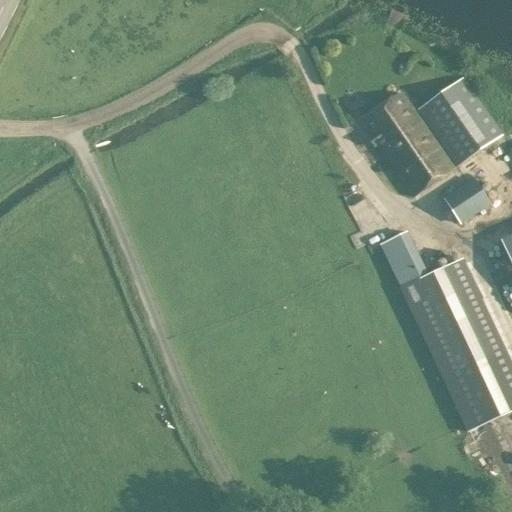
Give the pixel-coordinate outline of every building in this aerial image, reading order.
[(418,100),(457,158),(501,127),(461,70),(418,100)] [(414,187),(454,160),(401,83),(361,111),(414,187)] [(471,167),(442,189),(460,215),(489,193),(471,167)] [(511,220),(501,226),(511,250),(511,220)] [(381,235),(469,421),(511,402),(511,356),(461,250),(427,266),(406,223),(381,235)]
